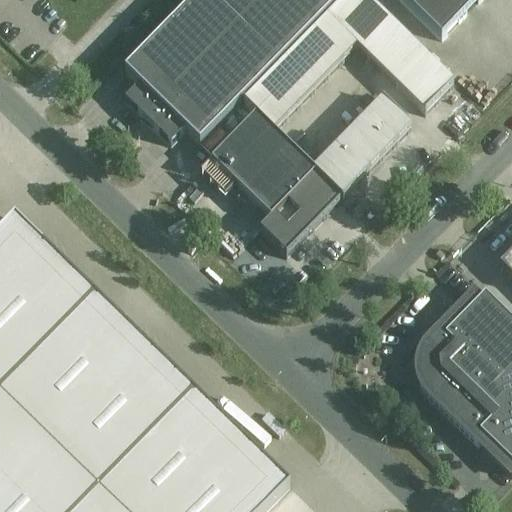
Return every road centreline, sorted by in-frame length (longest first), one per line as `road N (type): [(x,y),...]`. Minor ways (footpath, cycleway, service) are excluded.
road 1 (unclassified): [(0,92),(288,370)]
road 2 (unclassified): [(288,370),(511,145)]
road 3 (unclassified): [(288,370),(433,511)]
